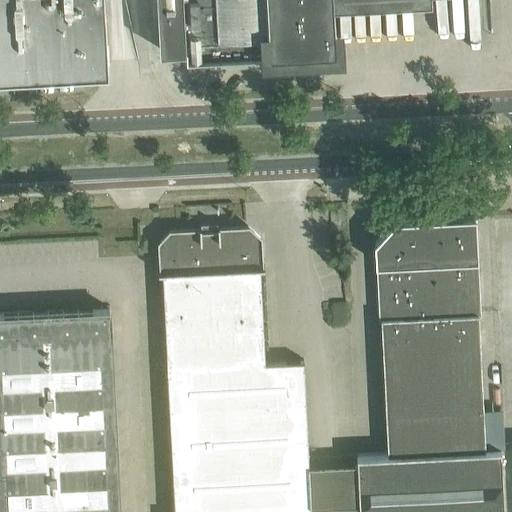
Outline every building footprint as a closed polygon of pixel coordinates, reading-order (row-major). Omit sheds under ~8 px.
[(0,0),(0,66),(108,61),(104,0),(0,0)] [(157,0),(160,49),(186,47),(187,56),(186,56),(186,58),(188,58),(188,68),(220,66),(220,56),(336,49),(334,4),(400,0),(157,0)] [(379,317),(381,317),(388,452),(357,453),(357,458),(335,459),(337,499),(359,498),(359,511),(504,511),(501,446),(485,447),(474,215),(396,219),(377,239),(381,316),(379,316),(379,317)] [(162,261),(168,367),(174,511),(310,511),(310,500),(337,499),(335,459),(308,460),(303,358),(265,360),(260,256),(259,236),(248,226),(171,230),(161,241),(162,261)] [(0,511),(119,511),(112,356),(127,355),(126,341),(111,341),(110,307),(0,312),(0,511)]
